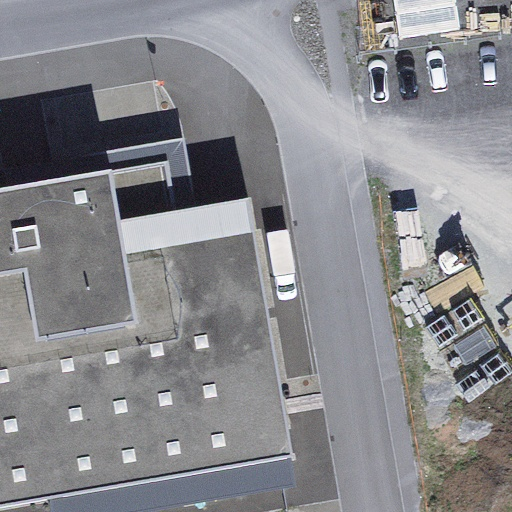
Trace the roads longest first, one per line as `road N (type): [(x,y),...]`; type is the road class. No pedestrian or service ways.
road 1 (unclassified): [(189,0),(237,20),(277,58),(302,113),(371,511)]
road 2 (unclassified): [(0,30),(168,0)]
